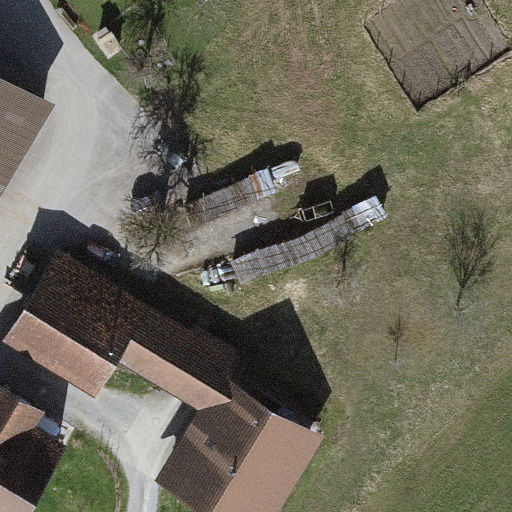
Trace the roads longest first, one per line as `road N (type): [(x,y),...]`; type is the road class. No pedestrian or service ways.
road 1 (track): [(0,266),(79,139),(82,76),(0,26)]
road 2 (track): [(0,357),(116,429),(138,467),(145,511)]
